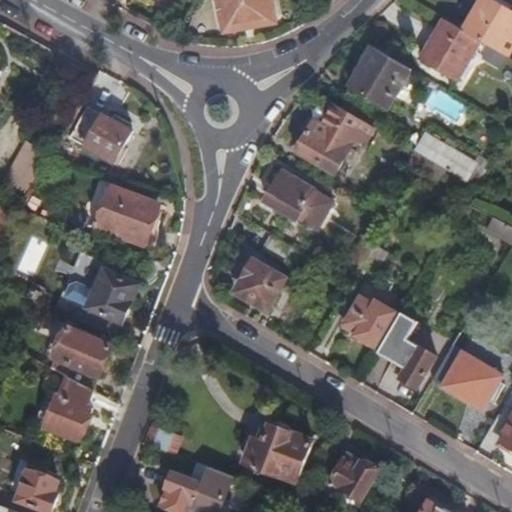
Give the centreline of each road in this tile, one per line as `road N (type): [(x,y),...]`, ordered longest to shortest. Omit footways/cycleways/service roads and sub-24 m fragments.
road 1 (residential): [(511,502),(179,306)]
road 2 (residential): [(100,511),(179,306)]
